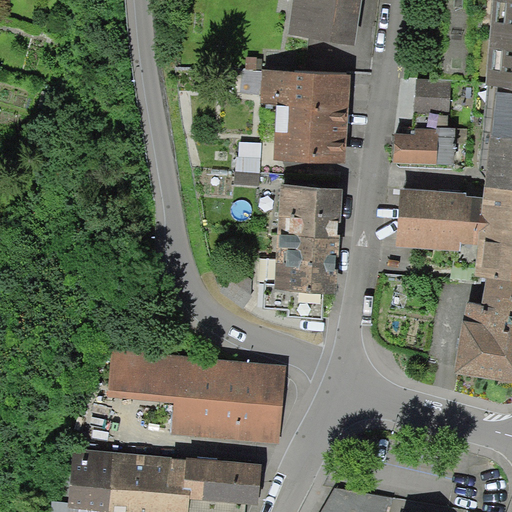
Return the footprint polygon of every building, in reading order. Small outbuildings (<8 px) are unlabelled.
[(370,0),(295,0),(290,38),(363,48),(370,0)] [(511,0),(501,0),(496,85),(502,85),(511,85),(511,0)] [(355,75),(266,70),(264,105),(285,106),(282,159),(350,163),(355,75)] [(450,86),(417,84),(416,113),(449,115),(450,86)] [(478,275),(491,276),(511,277),(511,85),(502,85),(489,196),(403,188),(400,247),(480,252),(478,275)] [(437,134),(396,134),(396,166),(437,166),(437,134)] [(348,187),(284,184),(282,260),(265,259),(265,308),(289,309),(289,317),(322,318),(323,292),(344,292),(348,187)] [(511,277),(491,276),(484,305),(471,302),(461,371),(511,380),(511,277)] [(290,365),(131,351),(127,398),(181,403),(179,434),(284,443),(290,365)] [(267,460),(75,444),(70,509),(110,511),(245,511),(246,501),(264,503),(267,460)] [(399,511),(402,501),(336,489),(322,511),(399,511)]
